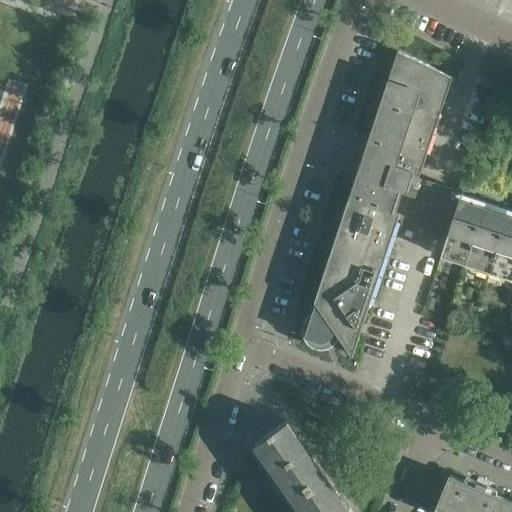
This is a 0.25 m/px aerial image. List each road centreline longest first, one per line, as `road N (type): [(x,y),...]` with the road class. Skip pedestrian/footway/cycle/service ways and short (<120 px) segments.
road 1 (primary): [(145,511),(311,0)]
road 2 (primary): [(239,0),(76,511)]
road 3 (residential): [(238,345),(360,0)]
road 4 (residential): [(432,424),(238,345)]
road 5 (residential): [(189,511),(238,345)]
